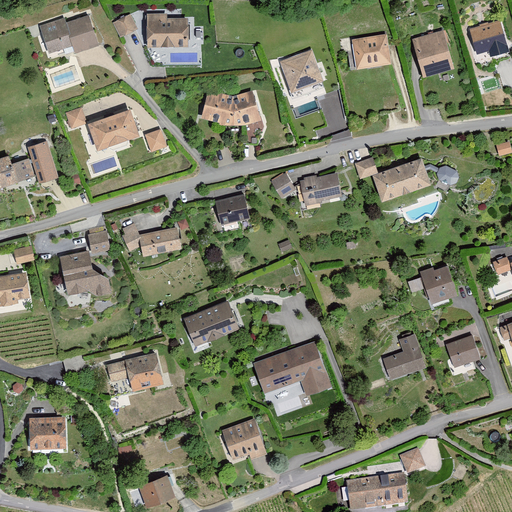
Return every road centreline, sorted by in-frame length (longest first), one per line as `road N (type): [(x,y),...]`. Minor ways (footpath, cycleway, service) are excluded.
road 1 (residential): [(511,123),(400,133),(0,232)]
road 2 (residential): [(214,511),(511,402)]
